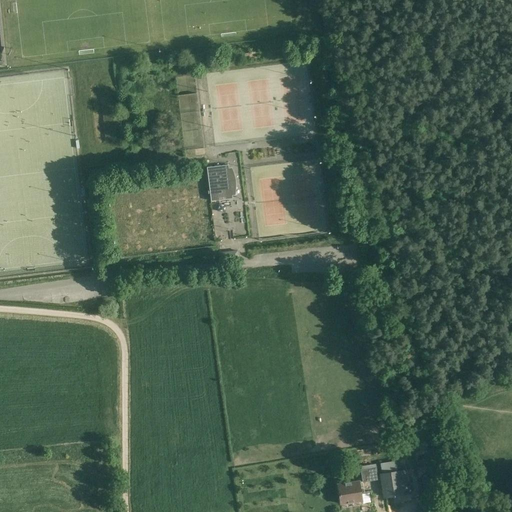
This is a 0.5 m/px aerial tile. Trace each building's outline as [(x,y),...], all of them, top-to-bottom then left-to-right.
[(207,167),(207,174),(211,201),(233,198),(232,195),(235,195),(236,191),(236,187),(236,183),(236,178),(234,171),(232,167),(229,168),(228,165),(207,167)] [(218,253),(220,260),(220,263),(238,260),(237,250),(218,253)] [(362,482),(369,481),(378,480),(376,468),(360,470),(362,482)] [(412,494),(408,470),(379,474),(383,498),(412,494)] [(337,483),(340,503),(361,500),(358,480),(337,483)]
